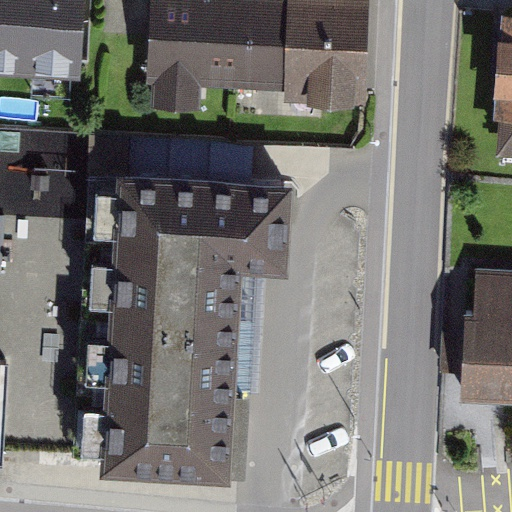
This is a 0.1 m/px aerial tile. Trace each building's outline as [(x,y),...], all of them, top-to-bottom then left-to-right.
[(111,0),(0,0),(0,71),(109,76),(111,0)] [(385,0),(164,0),(162,85),(383,90),(385,0)] [(511,9),(507,9),(502,162),(511,162),(511,9)] [(314,267),(319,170),(127,162),(114,459),(252,465),(256,376),(260,265),(314,267)] [(511,271),(479,271),(478,310),(469,310),(468,336),(454,335),(453,369),(465,369),(464,396),(511,397),(511,271)] [(0,450),(10,451),(14,358),(0,357),(0,450)]
